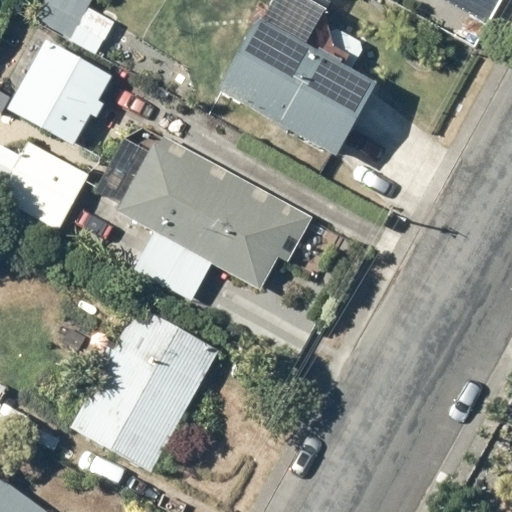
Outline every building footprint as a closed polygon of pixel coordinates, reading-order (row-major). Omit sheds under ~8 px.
[(117,20),(88,5),(72,37),(101,51),(117,20)] [(386,86),(262,14),(218,91),(342,163),(386,86)] [(112,77),(49,42),(10,111),(75,147),(88,124),(100,123),(109,111),(100,99),(112,77)] [(315,217),(164,134),(153,154),(129,141),(103,189),(125,201),(124,213),(157,232),(137,269),(195,301),(218,259),(264,284),(281,252),(292,258),(315,217)] [(92,172),(29,141),(22,156),(2,146),(0,149),(0,190),(2,191),(0,195),(0,201),(62,232),(92,172)] [(27,269),(0,255),(0,290),(13,297),(27,269)] [(220,351),(141,307),(116,351),(112,348),(95,377),(106,384),(81,428),(153,469),(220,351)] [(51,511),(0,475),(0,511),(51,511)]
